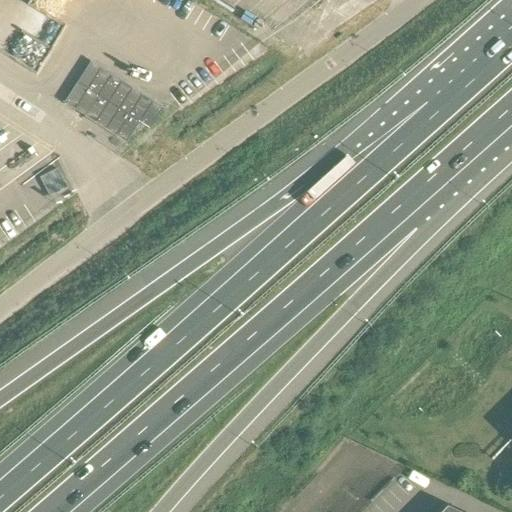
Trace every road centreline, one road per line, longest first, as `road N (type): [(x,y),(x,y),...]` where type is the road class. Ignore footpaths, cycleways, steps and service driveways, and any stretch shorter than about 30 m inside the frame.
road 1 (unclassified): [(385,0),(0,296)]
road 2 (motorway): [(59,511),(413,206)]
road 3 (motorway): [(340,190),(0,489)]
road 4 (motorway): [(340,190),(161,284),(0,400)]
road 5 (motorway): [(163,511),(333,325),(413,206)]
road 6 (motorway): [(511,35),(340,190)]
road 7 (unknown): [(0,98),(133,194)]
road 8 (motorway): [(413,206),(511,117)]
